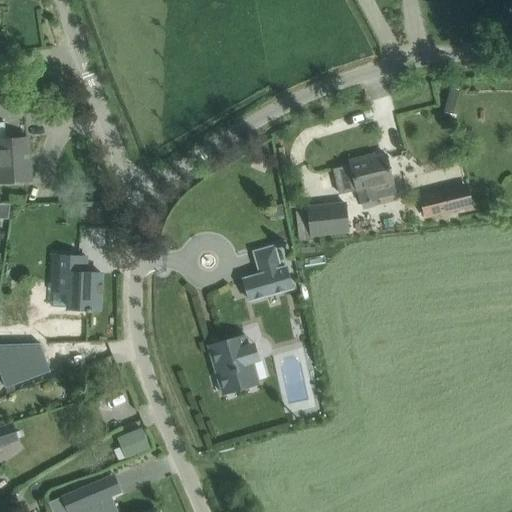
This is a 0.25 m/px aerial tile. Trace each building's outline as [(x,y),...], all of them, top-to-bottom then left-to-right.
[(452,114),(458,90),(450,88),(444,112),(452,114)] [(8,139),(6,139),(5,122),(0,122),(0,181),(0,182),(10,182),(30,180),(27,138),(8,139)] [(392,182),(386,155),(368,159),(368,157),(350,161),(351,164),(333,168),(339,193),(356,189),(356,191),(357,190),(360,203),(376,200),(374,186),(392,182)] [(419,196),(425,219),(473,207),(467,183),(419,196)] [(309,207),(312,235),(348,231),(345,203),(309,207)] [(0,219),(8,219),(10,204),(0,204),(0,219)] [(250,301),(293,288),(287,266),(281,267),(275,245),(254,251),(260,274),(244,278),(250,301)] [(79,256),(59,255),(54,255),(53,292),(69,293),(68,308),(87,309),(87,311),(92,311),(92,309),(100,309),(102,273),(78,272),(79,256)] [(222,394),(242,388),(259,383),(253,363),(261,361),(255,342),(247,344),(245,335),(208,346),(222,394)] [(40,343),(0,344),(0,371),(6,388),(51,371),(40,343)] [(0,447),(2,446),(18,440),(12,422),(0,426),(0,447)] [(142,428),(117,438),(126,458),(150,448),(142,428)] [(96,482),(52,501),(56,511),(72,511),(103,499),(96,482)] [(0,502),(0,511),(4,511),(18,503),(11,494),(0,502)]
